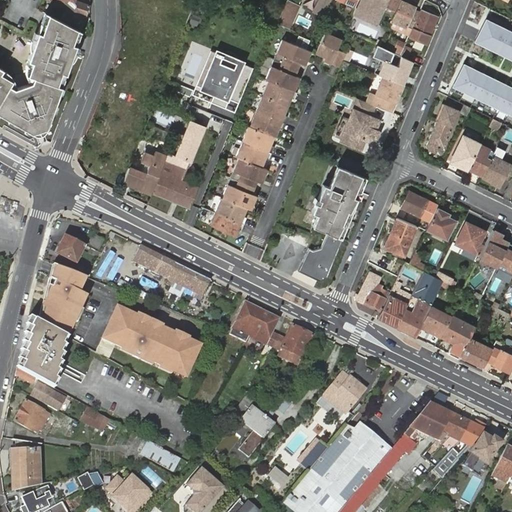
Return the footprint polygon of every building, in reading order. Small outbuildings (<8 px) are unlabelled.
[(50,0),(67,6),(63,17),(79,23),(82,14),(86,15),(89,6),(72,0),(50,0)] [(159,40),(170,0),(137,0),(129,32),(159,40)] [(290,1),(288,0),(286,0),(276,23),(288,28),(299,5),(290,1)] [(330,0),(317,0),(312,13),(322,17),(330,0)] [(358,1),(356,0),(337,0),(355,8),(355,7),(358,1)] [(360,0),(357,8),(355,7),(355,8),(353,13),(375,23),(384,5),(386,0),(360,0)] [(399,0),(386,0),(384,5),(395,10),(399,0)] [(414,7),(399,0),(395,10),(394,14),(391,20),(388,26),(403,33),(406,27),(411,29),(414,24),(419,12),(413,10),(414,7)] [(395,10),(384,5),(383,9),(394,14),(395,10)] [(414,24),(411,29),(409,34),(408,36),(425,44),(428,36),(436,15),(421,9),(415,25),(414,24)] [(48,14),(44,12),(38,32),(31,52),(28,61),(32,62),(34,54),(38,55),(42,42),(39,41),(44,26),(48,14)] [(0,114),(7,119),(18,125),(25,129),(30,132),(31,132),(36,131),(40,130),(45,129),(47,128),(49,122),(52,114),(56,103),(59,93),(61,87),(57,85),(64,65),(61,64),(65,53),(67,54),(72,42),(76,29),(49,15),(48,14),(44,26),(39,41),(42,42),(38,55),(34,54),(32,62),(28,76),(33,78),(32,83),(14,89),(9,86),(12,81),(0,74),(0,73),(0,114)] [(511,32),(485,19),(474,40),(511,58),(511,32)] [(406,27),(403,33),(408,36),(409,34),(411,29),(406,27)] [(80,31),(76,29),(72,42),(67,54),(65,53),(61,64),(64,65),(57,85),(61,87),(69,65),(75,45),(80,31)] [(324,31),(315,53),(316,53),(324,57),(323,60),(330,63),(332,58),(336,49),(341,39),(324,31)] [(392,36),(388,47),(390,48),(393,50),(398,39),(392,36)] [(405,43),(406,42),(399,38),(398,39),(393,50),(401,53),(405,43)] [(282,39),(273,59),(298,69),(301,62),(302,59),(306,49),(282,39)] [(120,43),(105,81),(133,92),(148,53),(120,43)] [(405,43),(401,53),(408,57),(413,46),(405,43)] [(79,47),(75,45),(69,65),(70,64),(73,61),(75,58),(79,47)] [(416,62),(401,56),(397,65),(393,63),(397,53),(379,46),(374,57),(385,62),(379,75),(383,76),(403,84),(406,86),(416,62)] [(311,51),(306,49),(302,59),(307,61),(311,51)] [(346,53),(336,49),(332,58),(342,62),(343,60),(346,53)] [(244,62),(215,50),(198,92),(179,84),(176,91),(190,97),(187,104),(230,122),(252,69),(243,65),(244,62)] [(298,69),(273,59),(265,79),(268,81),(290,89),(294,78),(295,75),(298,69)] [(350,63),(343,60),(342,62),(339,70),(345,73),(350,63)] [(511,87),(462,64),(452,87),(511,115),(511,87)] [(370,92),(366,102),(392,112),(403,84),(383,76),(375,94),(370,92)] [(294,78),(290,89),(294,91),(299,80),(294,78)] [(268,81),(261,96),(283,105),(290,89),(268,81)] [(290,89),(283,105),(288,107),(291,98),(294,100),(297,92),(294,91),(290,89)] [(283,105),(261,96),(255,111),(277,120),(283,105)] [(135,97),(123,127),(136,132),(148,103),(135,97)] [(452,127),(458,110),(443,104),(436,121),(426,145),(428,150),(435,152),(438,145),(443,148),(452,127)] [(283,105),(277,120),(285,122),(287,116),(284,114),(288,107),(283,105)] [(377,124),(379,120),(353,109),(340,141),(360,149),(364,139),(365,139),(366,139),(367,139),(368,139),(369,139),(369,138),(370,138),(371,137),(372,136),(376,138),(380,129),(375,127),(377,124)] [(277,120),(255,111),(249,126),(271,135),(277,120)] [(121,145),(127,122),(92,113),(86,136),(121,145)] [(277,120),(271,135),(274,136),(276,137),(279,128),(282,129),(285,122),(277,120)] [(176,155),(166,154),(159,171),(181,180),(183,177),(189,161),(204,126),(191,121),(176,155)] [(249,126),(248,126),(242,141),(265,150),(265,149),(271,135),(249,126)] [(125,135),(122,146),(130,148),(133,137),(125,135)] [(265,149),(265,150),(272,153),(275,145),(271,144),(274,136),(271,135),(265,149)] [(467,169),(479,144),(461,135),(448,161),(467,169)] [(265,150),(242,141),(236,156),(238,157),(258,165),(265,150)] [(491,156),(493,151),(488,149),(479,144),(467,169),(481,176),(489,159),(491,156)] [(443,148),(438,145),(435,152),(440,155),(443,148)] [(166,154),(154,150),(152,155),(144,152),(139,163),(148,167),(145,174),(138,191),(149,195),(150,191),(159,171),(166,154)] [(265,150),(258,165),(262,167),(266,157),(269,159),(272,153),(265,150)] [(489,159),(481,176),(498,185),(500,181),(503,176),(504,173),(506,174),(510,166),(491,156),(489,159)] [(238,157),(229,177),(250,185),(257,169),(258,165),(238,157)] [(257,169),(250,185),(255,188),(258,181),(259,178),(263,179),(268,169),(262,167),(258,165),(257,169)] [(359,191),(365,177),(337,165),(328,186),(322,184),(316,198),(314,203),(311,212),(317,214),(312,226),(327,232),(340,238),(345,225),(340,223),(343,217),(346,210),(350,212),(356,198),(351,196),(354,189),(359,191)] [(129,167),(121,183),(138,191),(145,174),(129,167)] [(159,171),(150,191),(189,207),(198,187),(181,180),(159,171)] [(250,185),(229,177),(221,197),(242,206),(242,204),(248,190),(250,185)] [(242,204),(242,206),(247,208),(251,209),(255,199),(251,197),(253,194),(255,188),(250,185),(248,190),(242,204)] [(401,208),(396,217),(406,221),(410,212),(420,217),(428,201),(413,193),(409,191),(405,199),(400,208),(401,208)] [(219,196),(213,211),(236,221),(240,211),(240,210),(242,206),(221,197),(219,196)] [(247,208),(242,206),(240,210),(240,211),(236,221),(243,224),(246,217),(243,216),(247,208)] [(436,208),(425,229),(445,239),(455,221),(452,219),(447,217),(448,214),(436,208)] [(233,227),(236,221),(213,211),(207,226),(230,235),(233,227)] [(406,221),(396,217),(384,247),(403,255),(415,226),(406,221)] [(243,224),(236,221),(233,227),(230,235),(235,237),(238,230),(241,231),(243,224)] [(484,232),(484,231),(465,222),(455,243),(477,254),(482,245),(478,243),(480,240),(484,232)] [(504,233),(494,228),(479,258),(497,267),(499,262),(507,247),(510,241),(502,237),(504,233)] [(326,277),(342,238),(340,238),(327,232),(320,248),(314,250),(309,248),(300,272),(319,280),(326,277)] [(84,245),(65,235),(56,252),(75,262),(84,245)] [(94,235),(89,245),(98,250),(103,240),(94,235)] [(202,295),(209,280),(174,263),(140,246),(132,261),(167,279),(173,282),(171,287),(168,291),(179,297),(181,291),(184,287),(202,295)] [(511,249),(507,247),(499,262),(507,266),(506,268),(511,270),(511,249)] [(88,253),(97,257),(99,253),(90,248),(88,253)] [(422,254),(414,250),(408,263),(416,267),(418,268),(422,270),(425,265),(419,262),(422,254)] [(403,264),(401,268),(412,274),(416,267),(408,263),(404,261),(403,264)] [(44,325),(64,336),(67,337),(75,320),(81,309),(87,295),(78,291),(82,282),(84,277),(52,264),(51,270),(48,278),(54,280),(51,287),(55,289),(52,297),(47,295),(41,307),(46,309),(39,322),(44,325)] [(407,303),(395,327),(414,337),(420,325),(430,306),(431,305),(438,291),(440,286),(443,281),(435,277),(423,271),(418,281),(411,294),(409,299),(407,303)] [(452,279),(437,271),(435,277),(443,281),(448,283),(449,284),(452,279)] [(388,295),(390,290),(387,288),(386,291),(381,288),(382,286),(376,283),(379,277),(369,272),(358,294),(358,295),(358,296),(359,297),(360,298),(381,308),(388,295)] [(55,289),(51,287),(47,295),(52,297),(55,289)] [(200,300),(202,295),(184,287),(181,291),(200,300)] [(380,311),(376,318),(395,327),(407,303),(409,299),(411,294),(408,293),(406,297),(390,290),(388,295),(381,308),(380,311)] [(358,301),(380,311),(381,308),(360,298),(359,297),(358,296),(358,295),(358,294),(356,293),(356,294),(355,295),(355,296),(356,297),(356,298),(357,299),(357,300),(358,300),(358,301)] [(231,313),(225,325),(248,337),(261,310),(242,301),(235,316),(231,313)] [(482,311),(505,322),(509,314),(486,302),(482,311)] [(101,338),(114,344),(120,347),(132,352),(131,355),(138,358),(139,355),(152,361),(159,365),(171,370),(172,367),(185,373),(199,345),(193,342),(186,338),(173,333),(159,326),(157,329),(151,326),(149,329),(143,327),(147,320),(125,310),(116,306),(101,338)] [(450,315),(451,313),(449,312),(447,315),(430,306),(420,325),(440,335),(450,316),(450,315)] [(41,307),(37,321),(39,322),(46,309),(41,307)] [(81,309),(75,320),(78,321),(84,310),(81,309)] [(278,318),(261,310),(248,337),(265,345),(265,344),(272,347),(277,335),(271,332),(278,318)] [(448,353),(457,358),(463,347),(468,338),(473,327),(450,315),(450,316),(440,335),(453,342),(448,353)] [(36,379),(51,387),(54,381),(55,379),(53,378),(57,370),(55,369),(59,361),(57,360),(61,353),(58,352),(62,345),(60,343),(64,336),(44,325),(39,322),(37,321),(31,317),(26,325),(29,326),(24,334),(27,335),(23,342),(24,343),(21,351),(23,352),(19,359),(21,361),(19,363),(17,368),(35,378),(36,379)] [(159,326),(147,320),(143,327),(149,329),(151,326),(157,329),(159,326)] [(285,339),(277,335),(272,347),(280,350),(277,356),(298,366),(313,336),(292,325),(285,339)] [(95,352),(98,354),(108,359),(114,344),(101,338),(95,352)] [(457,358),(480,369),(485,360),(491,349),(468,338),(463,347),(457,358)] [(491,349),(485,360),(508,371),(511,363),(511,349),(509,348),(506,354),(500,351),(503,345),(495,341),(492,347),(491,349)] [(506,354),(509,348),(503,345),(500,351),(506,354)] [(268,355),(260,368),(262,369),(259,375),(264,377),(274,358),(268,355)] [(17,368),(15,374),(31,383),(33,381),(35,378),(17,368)] [(341,371),(321,395),(344,414),(364,389),(348,376),(348,377),(341,371)] [(47,406),(53,409),(56,403),(54,403),(59,394),(38,382),(30,395),(47,405),(47,406)] [(245,395),(233,413),(241,418),(240,419),(254,430),(253,431),(238,450),(248,457),(263,439),(274,424),(251,406),(256,399),(245,395)] [(282,396),(275,410),(284,414),(291,401),(282,396)] [(25,400),(14,421),(32,431),(36,433),(38,430),(40,431),(47,418),(45,416),(47,413),(43,411),(25,400)] [(442,409),(430,402),(412,424),(410,425),(414,429),(429,435),(431,436),(436,439),(450,412),(445,410),(442,409)] [(318,405),(312,413),(321,420),(327,412),(318,405)] [(88,409),(82,421),(102,432),(109,420),(88,409)] [(442,439),(445,441),(449,436),(459,417),(450,412),(436,439),(441,441),(442,439)] [(468,421),(459,417),(449,436),(445,441),(452,444),(449,448),(450,449),(457,443),(468,421)] [(442,479),(467,449),(471,444),(485,425),(475,419),(473,424),(468,421),(457,443),(450,449),(432,470),(442,479)] [(368,476),(390,449),(359,423),(354,429),(346,425),(327,447),(308,470),(282,502),(294,511),(338,511),(345,505),(368,476)] [(410,425),(390,449),(368,476),(376,483),(378,485),(413,442),(407,438),(414,429),(410,425)] [(483,432),(468,456),(477,462),(479,458),(486,462),(487,460),(489,457),(493,451),(496,446),(498,444),(500,441),(493,436),(492,438),(483,432)] [(13,491),(39,485),(38,451),(37,444),(15,440),(16,451),(12,451),(13,491)] [(147,441),(140,454),(173,472),(180,459),(147,441)] [(308,470),(327,447),(319,441),(300,463),(308,470)] [(511,447),(506,445),(491,474),(506,482),(509,477),(511,470),(511,447)] [(207,448),(203,453),(206,456),(211,451),(207,448)] [(202,467),(186,484),(193,490),(193,496),(184,506),(183,511),(200,511),(224,487),(202,467)] [(287,478),(274,467),(267,476),(281,486),(287,478)] [(94,485),(88,474),(87,472),(81,475),(76,478),(83,490),(94,485)] [(97,472),(88,474),(94,485),(95,487),(103,484),(97,472)] [(469,504),(482,480),(473,475),(460,499),(469,504)] [(112,497),(128,511),(132,511),(150,493),(131,476),(124,483),(117,477),(108,487),(108,490),(113,495),(112,497)] [(376,483),(368,476),(345,505),(353,511),(376,483)] [(22,497),(28,511),(33,511),(47,506),(45,500),(51,496),(47,487),(40,489),(22,497)] [(437,494),(432,490),(428,496),(433,499),(437,494)] [(66,511),(61,502),(43,511),(66,511)] [(258,511),(247,502),(237,511),(258,511)]
